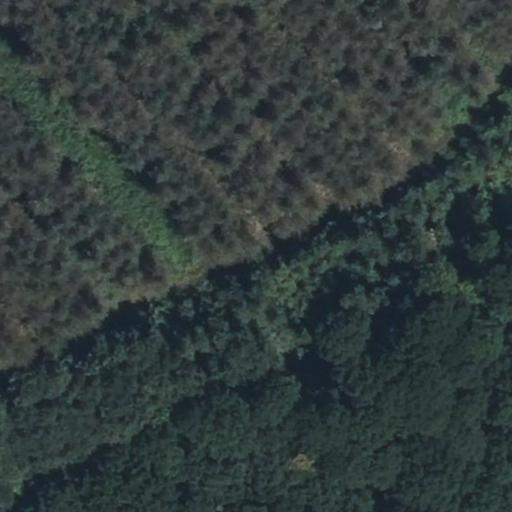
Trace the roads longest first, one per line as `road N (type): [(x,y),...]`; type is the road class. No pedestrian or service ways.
road 1 (track): [(0,360),(295,226),(478,105),(511,62)]
road 2 (track): [(0,494),(103,422),(494,214),(511,213)]
